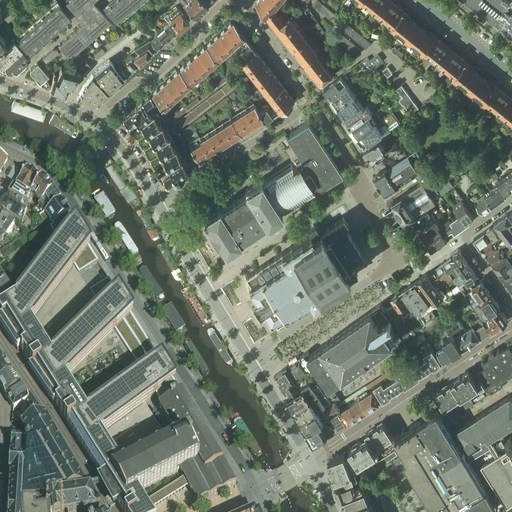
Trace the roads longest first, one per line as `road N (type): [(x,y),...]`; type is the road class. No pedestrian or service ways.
road 1 (tertiary): [(21,154),(65,185),(259,492)]
road 2 (residential): [(511,324),(307,463)]
road 3 (residential): [(108,511),(0,340)]
road 4 (residential): [(242,0),(224,1),(193,29),(193,42),(92,119)]
road 5 (residential): [(156,205),(312,101)]
road 6 (residential): [(360,187),(201,284)]
road 7 (residential): [(246,358),(400,260)]
road 8 (residential): [(242,0),(312,101)]
road 9 (tertiary): [(307,463),(246,358)]
